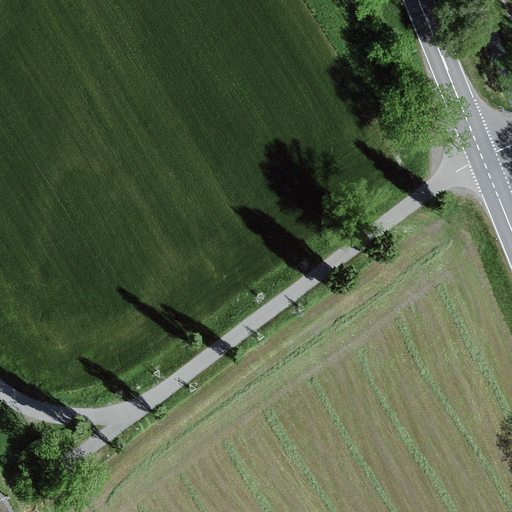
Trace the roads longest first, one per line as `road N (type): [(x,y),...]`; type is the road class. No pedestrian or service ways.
road 1 (track): [(484,162),(444,180),(177,379),(121,411),(37,409),(0,389)]
road 2 (secondary): [(484,162),(419,0)]
